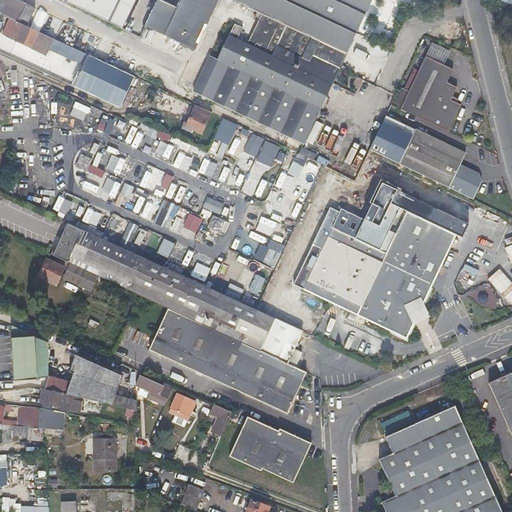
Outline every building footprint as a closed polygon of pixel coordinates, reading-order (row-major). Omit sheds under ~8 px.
[(0,13),(0,14),(10,19),(15,21),(18,16),(24,2),(20,0),(0,0),(0,1),(4,4),(0,13)] [(133,0),(60,0),(120,28),(133,0)] [(158,0),(146,27),(179,42),(183,43),(195,49),(218,0),(158,0)] [(246,0),(243,6),(250,10),(257,13),(254,20),(258,21),(247,45),(237,41),(243,29),(234,25),(217,61),(201,96),(304,145),(370,0),(246,0)] [(26,26),(29,21),(36,7),(27,3),(20,17),(18,16),(15,21),(26,26)] [(33,17),(36,19),(39,20),(44,11),(38,8),(33,17)] [(15,21),(10,19),(3,34),(47,56),(49,50),(75,62),(80,51),(26,26),(15,21)] [(75,62),(84,66),(89,56),(80,51),(75,62)] [(120,107),(122,103),(134,77),(89,56),(84,66),(75,87),(120,107)] [(210,58),(194,93),(201,96),(217,61),(210,58)] [(449,104),(452,97),(455,90),(446,86),(452,73),(424,60),(408,93),(400,110),(399,112),(447,135),(460,108),(449,104)] [(392,107),(400,110),(408,93),(401,90),(392,107)] [(76,101),(69,116),(84,122),(91,108),(76,101)] [(208,119),(201,115),(194,112),(187,127),(201,133),(208,119)] [(113,134),(116,118),(102,115),(98,131),(113,134)] [(314,145),(324,124),(318,121),(308,142),(314,145)] [(132,125),(125,143),(170,158),(177,140),(140,127),(140,128),(132,125)] [(272,165),(281,145),(238,127),(228,152),(239,156),(241,152),(272,165)] [(476,181),(477,179),(478,176),(459,167),(464,156),(415,132),(398,167),(473,202),(481,184),(476,181)] [(217,157),(223,159),(228,144),(222,142),(217,157)] [(76,188),(171,227),(180,205),(196,211),(203,196),(156,176),(150,189),(139,185),(143,175),(142,175),(146,165),(94,144),(89,156),(82,153),(76,167),(84,170),(76,188)] [(184,169),(187,153),(177,151),(174,167),(184,169)] [(289,170),(299,175),(308,158),(297,153),(289,170)] [(213,177),(218,163),(204,158),(199,172),(213,177)] [(378,162),(373,170),(385,176),(389,168),(378,162)] [(227,181),(231,166),(224,164),(220,179),(227,181)] [(272,172),(273,173),(274,173),(265,195),(284,204),(298,176),(275,165),(272,172)] [(367,183),(382,190),(387,181),(371,174),(367,183)] [(200,215),(189,211),(184,222),(201,229),(209,210),(220,215),(225,204),(208,196),(200,215)] [(451,216),(412,197),(405,211),(445,230),(451,216)] [(67,215),(83,218),(86,205),(70,202),(67,215)] [(83,220),(88,223),(95,211),(90,208),(83,220)] [(301,289),(405,339),(413,323),(409,316),(407,312),(406,309),(404,306),(407,299),(421,305),(462,221),(451,216),(445,230),(405,211),(385,253),(331,227),(301,289)] [(223,233),(227,220),(212,215),(208,228),(223,233)] [(256,217),(252,231),(273,236),(277,222),(256,217)] [(133,246),(136,224),(127,223),(123,244),(133,246)] [(69,224),(62,240),(75,246),(82,230),(69,224)] [(136,244),(142,245),(146,231),(141,229),(136,244)] [(169,310),(160,330),(150,351),(287,414),(305,374),(287,365),(302,332),(82,230),(75,246),(62,240),(55,256),(169,310)] [(164,238),(158,253),(169,258),(175,243),(164,238)] [(45,259),(41,268),(37,277),(55,285),(64,268),(45,259)] [(429,317),(421,305),(407,299),(404,306),(406,309),(407,312),(409,316),(413,323),(429,317)] [(48,343),(40,340),(33,337),(33,334),(11,325),(12,337),(11,337),(14,380),(36,379),(36,375),(48,375),(47,351),(48,343)] [(121,376),(98,365),(74,355),(68,372),(72,373),(69,382),(48,376),(45,387),(135,412),(135,401),(115,395),(121,376)] [(511,372),(488,383),(511,436),(511,372)] [(163,386),(152,381),(140,376),(136,386),(159,395),(163,386)] [(63,400),(66,401),(69,401),(70,394),(45,389),(42,402),(61,407),(63,400)] [(169,412),(178,416),(187,420),(195,402),(177,394),(169,412)] [(213,405),(211,409),(209,413),(219,417),(212,433),(221,437),(231,413),(213,405)] [(501,511),(455,406),(385,437),(392,453),(378,460),(394,496),(381,502),(385,511),(501,511)] [(44,425),(36,425),(38,439),(43,439),(44,429),(53,429),(52,409),(44,408),(44,425)] [(27,410),(26,415),(26,421),(36,422),(37,411),(27,410)] [(246,419),(309,446),(310,444),(280,429),(278,432),(247,418),(246,419)] [(245,423),(307,449),(309,446),(246,419),(245,423)] [(14,424),(5,423),(4,432),(3,441),(13,442),(14,435),(14,424)] [(298,471),(307,449),(245,423),(235,443),(246,448),(298,471)] [(38,439),(36,425),(14,424),(14,435),(29,435),(28,438),(38,439)] [(116,470),(116,449),(116,438),(113,438),(101,438),(94,438),(95,470),(116,470)] [(240,461),(246,448),(235,443),(229,457),(240,461)] [(298,471),(246,448),(240,461),(229,457),(261,471),(262,470),(292,483),(298,471)] [(183,502),(189,504),(196,507),(201,492),(188,487),(183,502)] [(2,497),(2,511),(49,511),(50,503),(19,503),(19,497),(2,497)] [(247,511),(267,511),(270,506),(252,500),(247,511)] [(76,511),(76,502),(61,503),(61,511),(76,511)]
